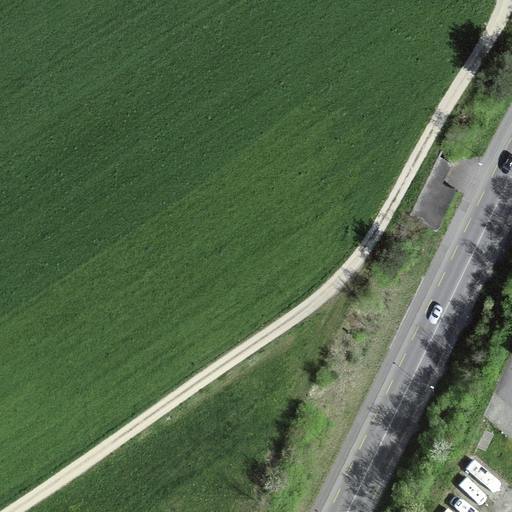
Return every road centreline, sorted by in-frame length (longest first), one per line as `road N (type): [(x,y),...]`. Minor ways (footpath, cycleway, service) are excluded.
road 1 (track): [(504,0),(349,278),(0,510)]
road 2 (primary): [(347,511),(511,175)]
